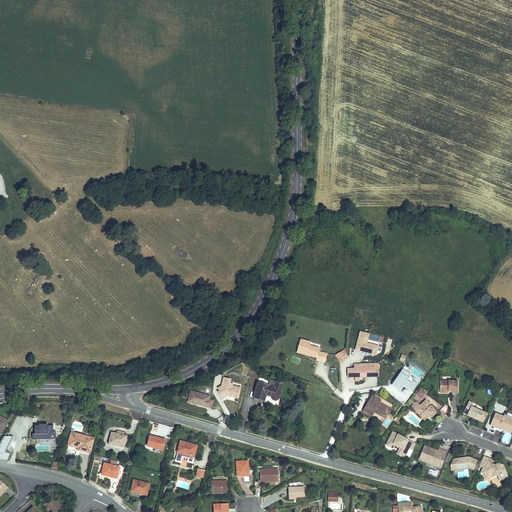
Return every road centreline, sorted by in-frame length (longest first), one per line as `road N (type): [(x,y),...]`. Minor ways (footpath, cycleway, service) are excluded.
road 1 (primary): [(133,388),(207,361),(238,334),(272,277),(297,175),(296,0)]
road 2 (secondary): [(149,410),(508,511)]
